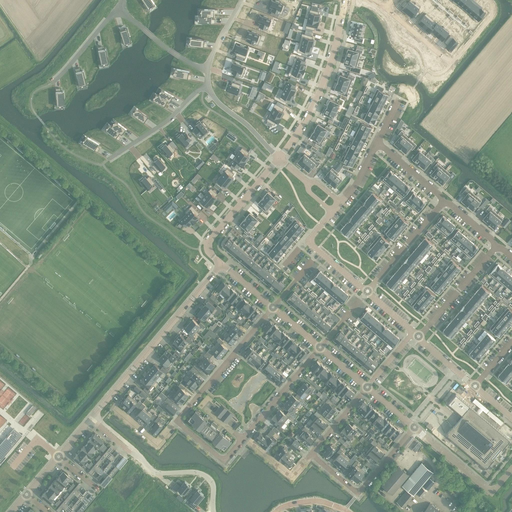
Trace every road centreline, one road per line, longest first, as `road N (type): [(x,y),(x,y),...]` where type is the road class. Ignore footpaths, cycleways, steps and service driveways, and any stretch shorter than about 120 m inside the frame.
road 1 (residential): [(105,401),(216,266)]
road 2 (residential): [(277,158),(319,95),(345,0)]
road 3 (residential): [(414,426),(357,493),(311,453)]
road 4 (residential): [(272,307),(175,420)]
road 5 (residential): [(216,266),(209,240),(277,158)]
road 6 (residential): [(511,468),(491,492),(414,426)]
